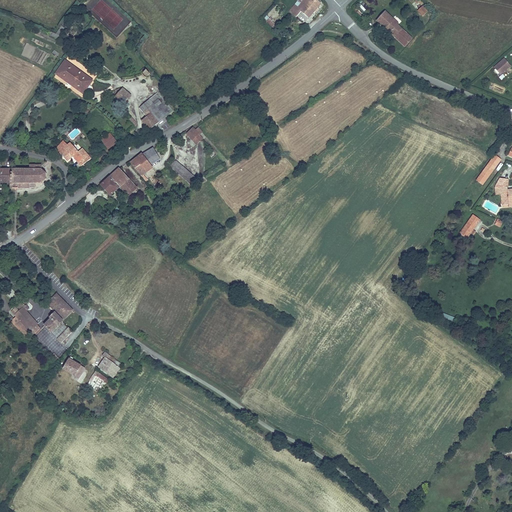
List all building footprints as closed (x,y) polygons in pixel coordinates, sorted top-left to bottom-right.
[(298,0),(289,12),(296,18),(301,12),(309,19),(322,4),(316,0),(298,0)] [(423,6),(417,10),(422,16),(428,11),(423,6)] [(398,24),(399,23),(385,11),(376,20),(396,39),(404,30),(398,24)] [(276,31),(279,27),(267,16),(263,20),(276,31)] [(62,26),(56,34),(59,36),(65,29),(62,26)] [(404,30),(396,39),(405,47),(413,38),(404,30)] [(67,57),(63,65),(91,81),(95,74),(67,57)] [(504,59),(495,68),(500,75),(510,66),(504,59)] [(63,65),(56,77),(84,94),(91,81),(63,65)] [(113,93),(121,101),(128,95),(121,87),(113,93)] [(172,110),(155,91),(149,97),(154,103),(164,116),(172,110)] [(154,103),(149,97),(138,106),(143,112),(154,103)] [(154,103),(143,112),(146,116),(141,120),(149,129),(164,116),(154,103)] [(126,112),(123,115),(130,123),(132,120),(126,112)] [(192,129),(187,134),(194,141),(199,136),(192,129)] [(107,131),(98,139),(106,148),(115,140),(107,131)] [(203,141),(199,136),(194,141),(198,146),(203,141)] [(75,158),(80,152),(74,146),(69,149),(64,143),(61,146),(66,152),(62,155),(68,162),(74,156),(75,158)] [(57,149),(62,155),(66,152),(61,146),(57,149)] [(143,157),(149,165),(159,157),(153,148),(143,157)] [(80,152),(75,158),(82,166),(90,159),(86,154),(84,156),(80,152)] [(143,157),(142,156),(130,165),(141,177),(152,168),(149,165),(143,157)] [(476,181),(482,186),(501,160),(494,156),(476,181)] [(176,160),(172,165),(190,183),(195,178),(176,160)] [(24,168),(11,167),(11,169),(9,184),(8,190),(14,191),(25,192),(25,190),(31,191),(31,189),(31,188),(32,187),(34,187),(35,187),(36,188),(36,189),(37,189),(39,189),(39,187),(39,186),(40,186),(41,186),(42,186),(43,184),(42,183),(43,182),(44,181),(45,181),(46,180),(46,179),(46,178),(45,177),(45,176),(45,175),(47,174),(47,173),(46,172),(45,171),(43,170),(43,169),(42,167),(40,166),(24,164),(24,168)] [(11,169),(0,168),(0,182),(9,184),(11,169)] [(137,191),(120,170),(99,187),(108,199),(120,189),(128,198),(137,191)] [(494,188),(507,187),(508,180),(499,179),(494,188)] [(508,204),(508,208),(511,207),(511,189),(507,190),(507,187),(494,188),(494,195),(500,195),(501,205),(508,204)] [(467,238),(480,220),(473,215),(460,233),(467,238)] [(53,304),(60,297),(57,295),(48,303),(56,311),(58,309),(53,304)] [(58,309),(65,302),(60,297),(53,304),(58,309)] [(38,323),(25,310),(27,308),(21,302),(12,311),(17,317),(12,321),(26,335),(30,331),(38,323)] [(73,310),(65,302),(58,309),(56,311),(47,319),(50,321),(45,326),(51,332),(57,326),(58,328),(64,322),(62,321),(73,310)] [(41,326),(38,323),(30,331),(33,333),(41,326)] [(58,339),(62,343),(73,333),(69,328),(58,339)] [(54,353),(51,355),(57,361),(60,359),(54,353)] [(105,358),(98,368),(109,375),(116,365),(112,363),(114,361),(108,357),(107,359),(105,358)] [(70,360),(63,370),(78,380),(84,370),(70,360)] [(105,382),(107,379),(96,372),(90,381),(92,383),(90,386),(91,387),(92,386),(95,388),(95,387),(98,389),(100,386),(101,388),(105,382)]
